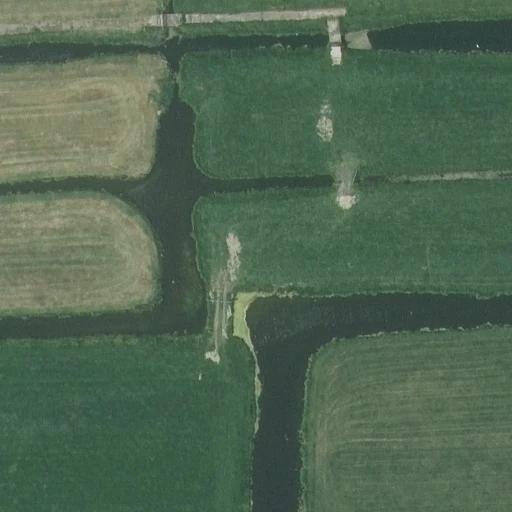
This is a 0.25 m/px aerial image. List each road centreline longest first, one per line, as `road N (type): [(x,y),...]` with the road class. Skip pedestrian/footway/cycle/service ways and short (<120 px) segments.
road 1 (track): [(149,388),(222,344),(227,272),(345,202),(334,20),(185,22)]
road 2 (track): [(0,30),(154,23)]
